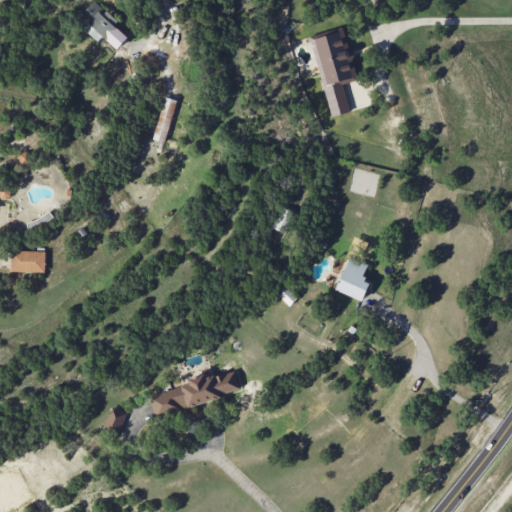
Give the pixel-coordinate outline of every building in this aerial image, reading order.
[(99,40),(102,36),(117,49),(128,37),(114,25),(118,21),(93,0),(76,20),(99,40)] [(330,116),(349,112),(342,83),(356,79),(344,27),(310,34),(330,116)] [(175,100),(162,97),(153,139),(166,142),(175,100)] [(287,233),(294,211),(279,206),(272,228),(287,233)] [(10,271),(45,271),(45,251),(10,250),(10,271)] [(335,289),(361,300),(370,282),(361,278),(367,264),(349,256),(335,289)] [(289,305),(296,298),(286,288),(279,295),(289,305)] [(221,399),(214,376),(205,378),(204,375),(188,379),(189,385),(150,395),(155,416),(221,399)] [(119,433),(125,412),(110,408),(104,428),(119,433)]
